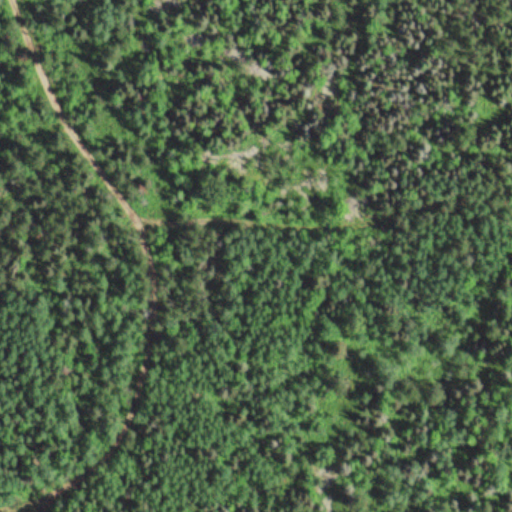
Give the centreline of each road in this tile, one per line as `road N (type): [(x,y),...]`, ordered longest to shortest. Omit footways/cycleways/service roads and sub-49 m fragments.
road 1 (residential): [(61,511),(156,292),(143,231),(44,77),(13,0)]
road 2 (residential): [(156,301),(191,225),(315,230),(461,195),(511,203)]
